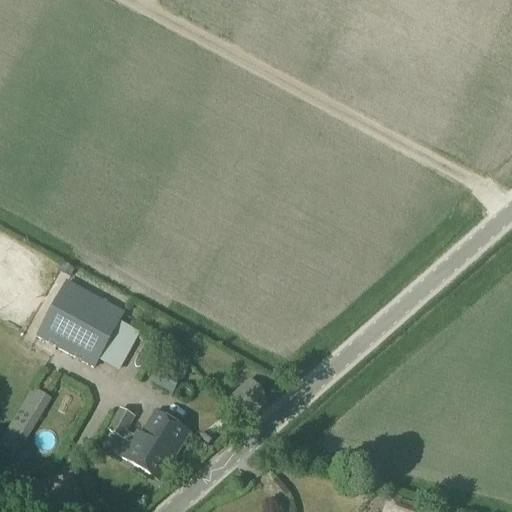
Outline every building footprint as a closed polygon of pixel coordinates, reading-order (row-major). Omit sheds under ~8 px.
[(67,283),(36,340),(94,372),(126,315),(67,283)] [(157,370),(149,385),(172,398),(180,383),(157,370)] [(251,381),(224,404),(244,427),(270,404),(251,381)] [(33,391),(0,445),(0,446),(18,458),(52,402),(33,391)] [(120,411),(108,433),(131,446),(135,439),(129,435),(137,420),(120,411)] [(137,435),(135,439),(131,446),(121,461),(160,485),(190,436),(155,415),(142,437),(137,435)] [(425,511),(414,507),(414,509),(400,504),(401,502),(387,498),(381,511),(425,511)]
